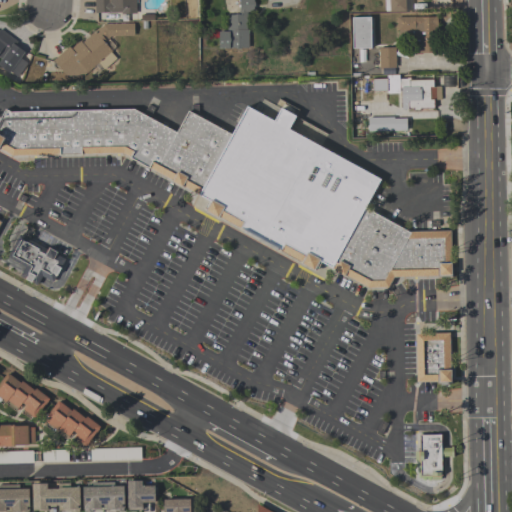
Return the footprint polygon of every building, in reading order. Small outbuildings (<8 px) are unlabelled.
[(135,0),(136,14),(121,15),(120,13),(95,13),(94,0),(135,0)] [(253,0),(253,2),(254,2),(254,7),(253,7),(253,13),(246,13),(247,30),(248,30),(248,49),(240,49),(240,50),(234,50),(234,49),(230,49),(230,50),(218,50),(218,33),(227,33),(227,16),(234,16),(234,15),(238,15),(238,12),(239,12),(239,0),(253,0)] [(405,0),(405,12),(389,12),(385,12),(384,0),(405,0)] [(436,17),(436,53),(413,53),(413,40),(398,40),(398,30),(396,30),(396,17),(436,17)] [(351,19),(370,18),(371,49),(352,50),(351,19)] [(134,23),(134,36),(111,37),(104,43),(111,51),(110,52),(116,59),(104,70),(98,63),(81,77),(67,78),(53,61),(68,47),(70,49),(80,41),(81,43),(103,24),(134,23)] [(26,63),(17,77),(10,72),(9,74),(0,68),(0,29),(18,42),(15,46),(23,52),(19,58),(26,63)] [(395,48),(395,67),(379,68),(378,48),(395,48)] [(432,81),(433,87),(440,87),(440,101),(433,101),(433,108),(418,109),(418,111),(412,111),(412,109),(401,109),(400,94),(386,94),(386,92),(372,92),(371,80),(386,79),(386,76),(398,76),(399,80),(405,80),(405,78),(410,78),(410,81),(432,81)] [(246,109),(275,124),(281,110),(297,117),(290,131),(380,183),(364,212),(332,269),(322,264),(316,276),(302,269),(209,217),(205,214),(210,204),(200,197),(231,137),(246,109)] [(0,123),(7,112),(11,115),(135,112),(176,136),(188,112),(231,137),(200,197),(125,156),(17,159),(0,150),(0,123)] [(406,132),(367,133),(367,118),(393,118),(393,120),(406,119),(406,132)] [(410,232),(373,211),(369,215),(364,212),(332,269),(368,291),(380,288),(410,232)] [(452,232),(452,266),(455,266),(454,282),(398,281),(390,291),(380,288),(410,232),(452,232)] [(64,261),(52,283),(41,278),(36,287),(19,278),(24,269),(6,259),(18,236),(47,251),(48,250),(56,254),(55,256),(64,261)] [(451,385),(436,386),(436,383),(415,384),(414,336),(448,334),(449,370),(450,370),(451,385)] [(0,380),(6,372),(20,382),(21,381),(33,390),(34,388),(48,398),(34,418),(22,409),(25,405),(21,403),(17,408),(6,400),(5,402),(0,398),(0,380)] [(100,427),(85,446),(72,436),(75,433),(72,430),(68,435),(57,427),(55,429),(45,422),(48,417),(46,415),(57,401),(70,410),(72,408),(84,417),(86,416),(100,427)] [(0,425),(12,425),(12,424),(15,424),(15,426),(28,426),(28,428),(33,428),(33,443),(28,443),(28,445),(15,445),(15,446),(12,446),(12,445),(0,445),(0,425)] [(441,481),(430,482),(430,479),(417,480),(416,462),(414,462),(414,453),(418,453),(418,436),(440,436),(440,449),(452,449),(452,458),(440,458),(441,481)] [(90,461),(90,449),(140,447),(141,459),(90,461)] [(41,451),(67,451),(67,462),(42,463),(41,451)] [(0,452),(31,452),(32,464),(0,464),(0,452)] [(126,481),(141,481),(141,485),(153,485),(154,502),(141,502),(142,510),(127,511),(126,481)] [(32,483),(47,483),(47,488),(58,488),(58,483),(69,482),(69,487),(79,486),(79,505),(78,505),(79,511),(70,511),(70,510),(58,511),(58,505),(55,505),(55,506),(50,506),(49,505),(47,505),(47,511),(38,511),(38,510),(33,510),(32,483)] [(82,486),(93,486),(93,483),(112,483),(113,486),(124,485),(124,504),(123,504),(123,511),(114,511),(114,509),(107,509),(108,510),(92,510),(92,511),(84,511),(83,509),(82,486)] [(0,511),(0,485),(18,485),(18,488),(29,488),(29,511),(19,511),(13,511),(0,511)] [(163,499),(189,498),(189,511),(162,511),(162,506),(163,506),(163,499)]
